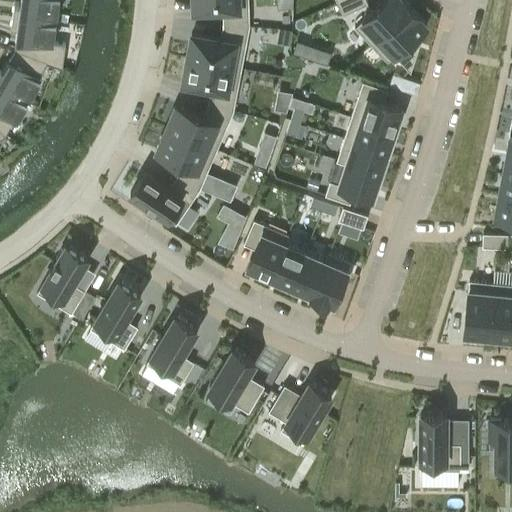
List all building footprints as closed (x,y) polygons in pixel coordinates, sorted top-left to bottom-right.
[(20,0),(20,3),(14,2),(13,13),(56,19),(58,0),(20,0)] [(247,0),(192,0),(193,8),(224,7),(225,23),(249,25),(247,0)] [(365,0),(338,0),(343,12),(366,1),(365,0)] [(383,0),(355,27),(371,43),(405,10),(410,6),(404,0),(383,0)] [(405,10),(371,43),(386,60),(394,53),(409,69),(420,42),(413,35),(425,24),(417,15),(418,14),(410,6),(405,10)] [(15,49),(46,60),(63,66),(66,43),(53,41),(56,19),(13,13),(11,24),(17,25),(15,39),(16,39),(15,49)] [(191,33),(186,57),(241,67),(249,25),(225,23),(222,39),(191,33)] [(292,52),(304,56),(308,45),(296,41),(292,52)] [(0,82),(29,99),(41,77),(38,75),(46,60),(15,49),(9,59),(8,58),(1,70),(0,69),(0,82)] [(186,57),(182,80),(212,86),(209,102),(232,109),(241,67),(186,57)] [(365,60),(362,70),(372,73),(375,63),(365,60)] [(362,81),(351,115),(394,130),(402,108),(383,101),(387,89),(362,81)] [(16,121),(29,99),(0,82),(0,130),(4,134),(13,119),(16,121)] [(174,104),(165,126),(216,148),(232,109),(209,102),(203,116),(174,104)] [(294,106),(290,118),(299,121),(304,109),(294,106)] [(351,115),(343,137),(387,151),(394,130),(351,115)] [(290,118),(286,130),(295,134),(299,121),(290,118)] [(165,126),(155,148),(184,161),(178,175),(199,187),(216,148),(165,126)] [(270,164),(280,133),(267,128),(257,160),(270,164)] [(343,137),(336,158),(344,161),(380,173),(387,151),(343,137)] [(511,153),(506,153),(502,173),(511,174),(511,153)] [(329,179),(325,192),(349,201),(353,188),(372,195),(380,173),(344,161),(337,182),(329,179)] [(144,170),(130,190),(168,216),(175,221),(189,201),(199,187),(178,175),(169,188),(144,170)] [(511,174),(502,173),(498,193),(511,195),(511,174)] [(306,186),(317,190),(319,181),(309,178),(306,186)] [(511,195),(498,193),(494,214),(511,217),(511,195)] [(313,195),(309,204),(322,208),(325,199),(313,195)] [(325,199),(322,208),(334,213),(337,203),(325,199)] [(342,206),(338,218),(363,226),(366,215),(342,206)] [(254,219),(244,242),(254,247),(247,264),(270,274),(284,241),(287,233),(254,219)] [(482,231),(482,245),(508,245),(508,232),(482,231)] [(284,241),(270,274),(290,283),(305,250),(284,241)] [(42,283),(37,292),(58,304),(71,312),(84,289),(73,282),(88,257),(66,243),(42,283)] [(305,250),(290,283),(310,291),(311,292),(326,259),(325,259),(305,250)] [(310,291),(309,294),(328,302),(329,300),(333,301),(339,288),(342,289),(347,278),(344,277),(351,261),(329,251),(325,259),(326,259),(311,292),(310,291)] [(118,278),(89,326),(123,346),(136,325),(124,318),(140,291),(118,278)] [(470,278),(465,331),(473,332),(473,334),(487,336),(493,280),(470,278)] [(511,282),(493,280),(487,336),(502,337),(502,335),(511,335),(511,326),(511,282)] [(174,313),(146,362),(180,382),(192,360),(181,353),(197,327),(174,313)] [(232,347),(209,386),(248,410),(263,384),(246,374),(254,360),(232,347)] [(283,383),(268,409),(285,419),(280,428),(303,441),(331,393),(309,379),(301,393),(283,383)] [(420,460),(420,468),(421,468),(421,484),(457,484),(457,468),(460,468),(460,442),(448,442),(448,416),(420,416),(420,460)] [(511,420),(489,420),(489,436),(495,436),(495,464),(511,464),(511,420)]
